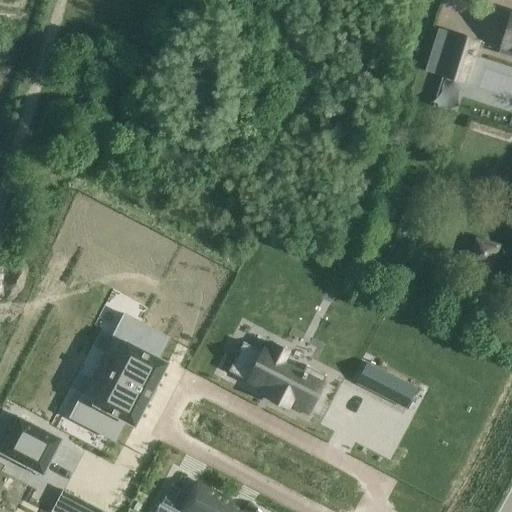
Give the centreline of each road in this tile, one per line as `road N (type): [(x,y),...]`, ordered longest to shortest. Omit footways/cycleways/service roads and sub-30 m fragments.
road 1 (residential): [(366,506),(379,480),(187,381)]
road 2 (residential): [(187,381),(160,433),(311,511)]
